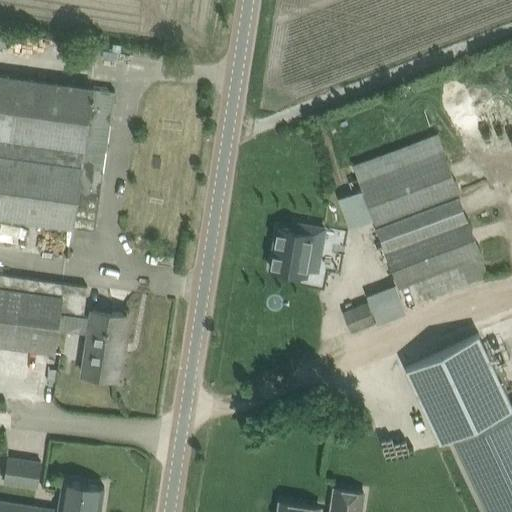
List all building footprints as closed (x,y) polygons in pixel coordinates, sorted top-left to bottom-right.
[(0,215),(76,226),(96,229),(115,89),(0,73),(0,215)] [(363,188),(399,286),(481,255),(460,195),(462,194),(439,133),(354,164),(359,177),(348,181),(352,192),(363,188)] [(279,225),(271,267),(303,273),(306,274),(308,267),(318,268),(323,238),(325,226),(296,221),(294,228),(279,225)] [(0,272),(0,343),(55,351),(59,328),(90,332),(92,316),(84,315),(88,285),(68,282),(0,272)] [(405,308),(405,307),(396,285),(369,296),(378,319),(405,308)] [(345,310),(353,330),(377,320),(370,301),(345,310)] [(90,332),(84,373),(98,375),(118,378),(128,314),(93,309),(92,316),(90,332)] [(511,511),(511,400),(479,332),(406,367),(440,440),(452,434),(487,511),(511,511)] [(38,487),(43,460),(8,454),(4,481),(38,487)] [(0,511),(100,511),(105,485),(63,479),(58,509),(0,499),(0,511)] [(279,511),(363,511),(367,490),(333,485),(329,511),(327,511),(323,511),(324,506),(282,500),(279,511)] [(394,492),(393,511),(417,511),(418,508),(444,509),(445,494),(394,492)]
